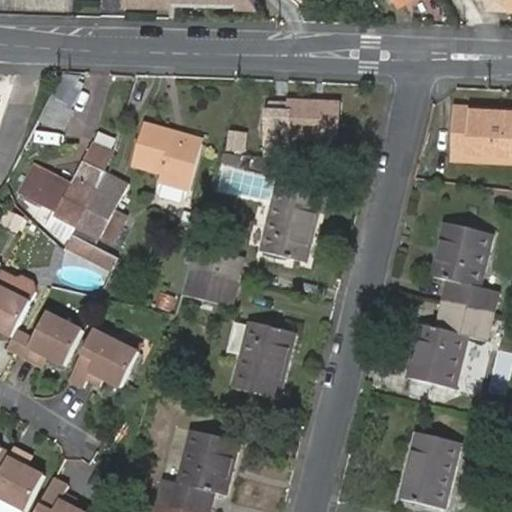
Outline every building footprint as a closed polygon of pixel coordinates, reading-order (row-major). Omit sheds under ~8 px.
[(484,0),(488,11),(510,12),(510,9),(507,0),(484,0)] [(82,85),(56,74),(36,122),(61,133),(82,85)] [(270,106),(269,137),(337,140),(339,105),(292,103),(291,106),(270,106)] [(511,159),(511,117),(474,115),(474,112),(458,111),(455,162),(472,163),(473,158),(511,159)] [(138,147),(200,154),(203,145),(176,137),(176,134),(145,125),(138,147)] [(36,168),(21,197),(58,216),(58,218),(81,229),(109,175),(114,156),(95,146),(74,186),(36,168)] [(190,190),(200,154),(138,147),(132,165),(161,173),(159,181),(190,190)] [(222,153),(221,163),(236,165),(238,155),(222,153)] [(220,170),(217,194),(261,198),(263,175),(220,170)] [(131,186),(109,175),(81,229),(103,240),(119,209),(131,186)] [(190,190),(159,181),(157,188),(187,197),(190,190)] [(281,186),(264,253),(309,264),(326,197),(281,186)] [(119,209),(103,240),(113,245),(128,214),(119,209)] [(3,211),(0,221),(0,227),(18,233),(23,217),(3,211)] [(449,280),(443,304),(496,318),(501,294),(483,289),(497,234),(449,223),(434,274),(449,280)] [(76,237),(69,250),(115,271),(121,258),(76,237)] [(188,270),(239,283),(245,258),(195,246),(188,270)] [(188,270),(180,295),(233,307),(239,283),(188,270)] [(0,286),(0,331),(13,338),(31,303),(0,286)] [(161,287),(157,304),(170,308),(175,291),(161,287)] [(496,318),(443,304),(436,328),(423,326),(410,377),(458,389),(471,337),(490,341),(496,318)] [(35,338),(24,359),(38,366),(44,354),(50,357),(65,365),(84,331),(48,313),(35,338)] [(255,323),(237,389),(281,400),(298,334),(255,323)] [(26,334),(18,330),(14,338),(8,350),(15,354),(26,334)] [(121,342),(95,330),(77,364),(90,371),(103,377),(121,387),(139,351),(121,342)] [(26,334),(15,354),(24,359),(35,338),(26,334)] [(124,336),(121,342),(139,351),(142,345),(124,336)] [(43,369),(50,357),(44,354),(38,366),(43,369)] [(103,377),(90,371),(86,378),(99,384),(103,377)] [(159,505),(186,511),(212,511),(218,493),(229,496),(243,443),(194,431),(181,484),(166,481),(159,505)] [(419,434),(403,499),(447,511),(463,444),(419,434)] [(2,465),(0,468),(0,495),(24,508),(43,472),(26,463),(20,460),(25,451),(13,445),(8,453),(2,465)] [(20,460),(26,463),(32,455),(25,451),(20,460)] [(52,476),(32,511),(85,511),(72,505),(58,498),(62,491),(66,483),(52,476)] [(75,497),(62,491),(58,498),(72,505),(75,497)]
